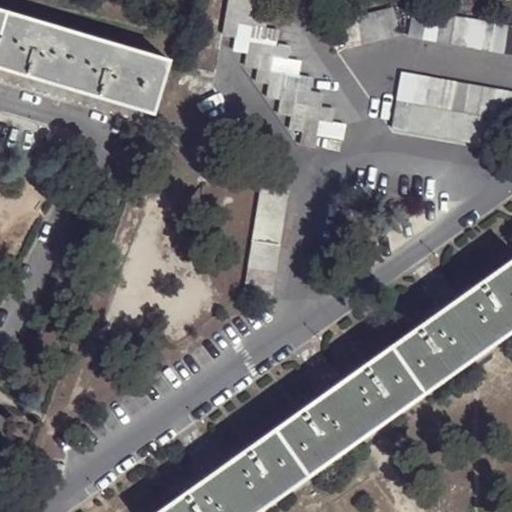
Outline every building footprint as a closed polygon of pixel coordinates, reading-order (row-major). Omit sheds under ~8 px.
[(243,9),(256,11),(258,0),(230,0),(229,7),(243,9)] [(342,20),(350,46),(403,32),(397,6),(342,20)] [(240,22),(243,9),(229,7),(225,33),(237,35),(240,22)] [(0,8),(0,65),(2,66),(16,13),(0,8)] [(511,54),(511,27),(419,8),(413,34),(511,54)] [(271,15),(256,11),(243,9),(240,22),(254,24),(268,27),(271,15)] [(172,59),(89,35),(74,29),(16,13),(2,66),(58,82),(75,86),(156,111),(172,59)] [(254,24),(240,22),(237,35),(236,50),(249,51),(252,38),(254,24)] [(268,27),(254,24),(252,38),(265,40),(279,43),(282,29),(268,27)] [(265,40),(252,38),(249,51),(246,65),(261,68),(263,54),(265,40)] [(292,44),(279,43),(265,40),(263,54),(276,56),(290,58),(292,44)] [(276,56),(263,54),(261,68),(257,82),(271,84),(274,70),(276,56)] [(303,61),(290,58),(276,56),(274,70),(288,72),(301,74),(303,61)] [(269,96),(282,99),(285,86),(288,72),(274,70),(271,84),(269,96)] [(301,74),(288,72),(285,86),(299,89),(312,91),(314,75),(301,74)] [(511,94),(406,72),(400,100),(511,124),(511,94)] [(285,86),(282,99),(280,112),(293,114),(296,100),(299,89),(285,86)] [(312,91),(299,89),(296,100),(310,103),(324,106),(326,93),(312,91)] [(310,103),(296,100),(293,114),(291,128),(305,130),(307,117),(310,103)] [(511,124),(400,100),(394,127),(511,151),(511,124)] [(324,106),(310,103),(307,117),(321,119),(336,122),(338,108),(324,106)] [(321,119),(307,117),(305,130),(302,144),(316,146),(319,133),(321,119)] [(336,122),(321,119),(319,133),(346,137),(349,124),(336,122)] [(246,292),(272,296),(291,190),(264,185),(246,292)] [(396,342),(430,390),(482,354),(511,332),(511,260),(447,307),(396,342)] [(430,390),(396,342),(370,361),(334,386),(277,427),(311,474),(368,434),(404,409),(430,390)] [(257,511),(311,474),(277,427),(220,466),(155,511),(257,511)]
